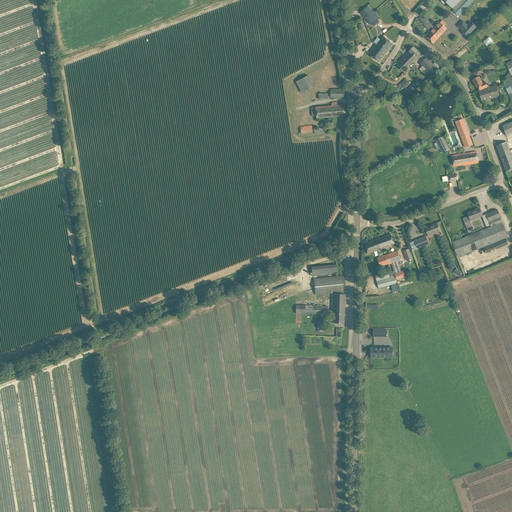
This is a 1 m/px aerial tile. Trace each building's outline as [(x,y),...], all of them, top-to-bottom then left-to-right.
[(440,0),(444,3),(446,1),(454,9),(460,15),(474,0),(440,0)] [(365,18),(373,12),(368,6),(360,12),(365,18)] [(371,25),(378,18),(373,12),(365,18),(371,25)] [(430,23),(427,19),(423,23),(430,31),(425,36),(433,44),(437,40),(438,38),(431,32),(432,31),(430,30),(434,27),(431,23),(430,23)] [(431,32),(438,38),(447,29),(444,26),(447,24),(442,20),(440,22),(439,21),(434,27),(430,30),(432,31),(431,32)] [(463,30),(462,31),(467,36),(476,27),(471,22),(468,25),(463,30)] [(376,45),(386,53),(393,44),(383,36),(376,45)] [(487,46),(494,41),(490,36),(483,41),(487,46)] [(379,62),(386,53),(376,45),(369,54),(379,62)] [(418,59),(418,58),(422,55),(414,47),(409,51),(406,55),(413,62),(417,58),(418,59)] [(416,65),(413,62),(406,55),(396,64),(404,72),(410,66),(412,68),(416,65)] [(433,76),(435,74),(439,70),(426,58),(420,63),(423,66),(420,69),(423,72),(426,69),(433,76)] [(314,86),(308,76),(308,75),(296,81),(296,82),(301,93),(314,86)] [(480,90),(490,87),(489,85),(483,86),(482,84),(479,77),(473,80),(476,87),(478,86),(480,90)] [(505,84),(501,86),(502,88),(505,87),(511,101),(511,78),(504,82),(505,84)] [(411,83),(410,82),(406,79),(389,94),(394,99),(411,83)] [(415,93),(423,86),(417,80),(409,87),(415,93)] [(482,101),(487,100),(499,96),(496,85),(490,87),(480,90),(479,91),(482,101)] [(317,118),(341,116),(346,116),(345,105),(337,105),(337,102),(332,103),(332,105),(315,107),(316,108),(312,108),(312,116),(316,116),(317,118)] [(464,140),(470,138),(463,119),(457,121),(464,140)] [(506,135),(511,132),(511,121),(502,126),(506,135)] [(301,134),(313,132),(312,125),(300,126),(301,134)] [(441,137),(435,140),(442,153),(447,150),(441,137)] [(507,172),(511,170),(511,169),(511,155),(507,142),(497,146),(507,172)] [(478,163),(477,151),(452,155),(454,166),(463,164),(463,165),(478,163)] [(482,216),(487,227),(490,225),(491,227),(452,242),(458,257),(508,237),(497,209),(482,215),(482,216)] [(482,216),(482,215),(480,209),(473,211),(468,213),(469,216),(463,218),(465,223),(467,229),(472,226),(470,220),(482,216)] [(440,231),(439,229),(437,224),(431,227),(431,226),(426,228),(429,235),(440,231)] [(395,244),(393,239),(391,234),(378,239),(381,249),(395,244)] [(412,250),(417,248),(429,244),(426,236),(409,242),(412,250)] [(380,249),(381,249),(378,239),(365,243),(368,253),(377,250),(379,257),(377,258),(381,267),(391,263),(390,260),(388,261),(388,259),(386,260),(385,255),(383,256),(380,249)] [(403,250),(406,260),(413,258),(410,248),(403,250)] [(401,271),(398,261),(401,260),(397,251),(385,255),(386,260),(388,259),(388,261),(390,260),(391,263),(394,271),(396,279),(406,276),(404,270),(401,271)] [(312,276),(332,274),(337,273),(336,265),(311,267),(312,276)] [(396,279),(394,271),(389,272),(388,271),(375,274),(379,288),(397,283),(396,279)] [(344,323),(345,294),(344,294),(342,276),(313,279),(315,295),(332,292),(331,310),(327,309),(327,306),(302,305),(296,305),(296,313),(302,314),(333,315),(333,323),(344,323)] [(331,326),(324,326),(324,322),(317,322),(317,326),(317,331),(331,332),(331,326)] [(388,348),(388,343),(371,342),(370,347),(368,347),(368,352),(383,353),(383,348),(388,348)]
